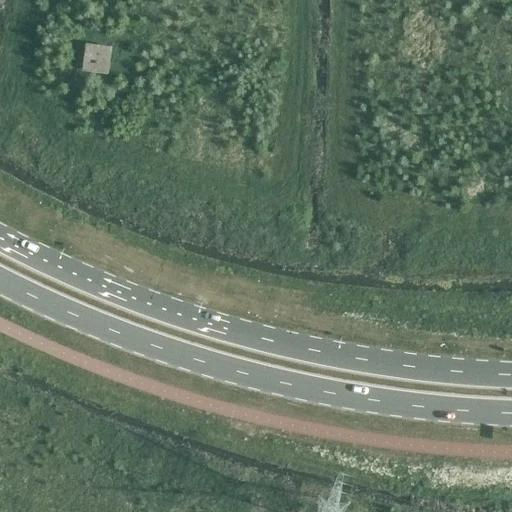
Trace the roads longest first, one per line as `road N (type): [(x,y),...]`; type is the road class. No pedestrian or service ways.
road 1 (secondary): [(511,378),(350,361),(229,332),(123,292),(0,230)]
road 2 (secondary): [(0,282),(226,372),(350,402),(511,416)]
